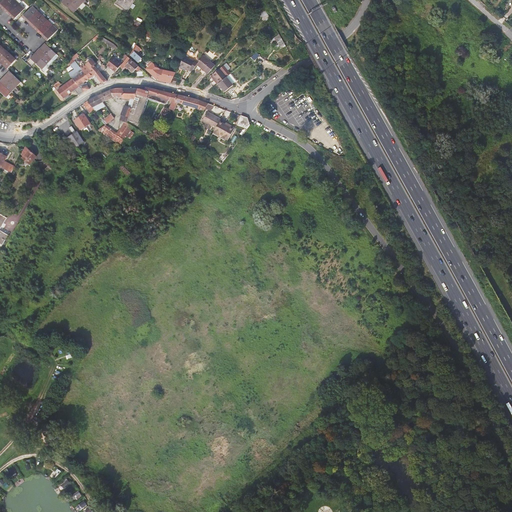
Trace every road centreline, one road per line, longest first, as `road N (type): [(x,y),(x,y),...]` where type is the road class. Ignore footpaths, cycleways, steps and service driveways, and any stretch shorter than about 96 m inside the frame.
road 1 (motorway): [(290,0),(511,402)]
road 2 (tertiary): [(244,108),(293,136),(330,172),(440,319),(511,459)]
road 3 (motorway): [(511,367),(309,0)]
road 4 (tertiary): [(0,136),(28,135),(116,83),(156,84),(244,108)]
road 5 (unclassified): [(244,108),(347,31),(367,0)]
road 6 (track): [(98,511),(61,464),(44,456),(0,470)]
